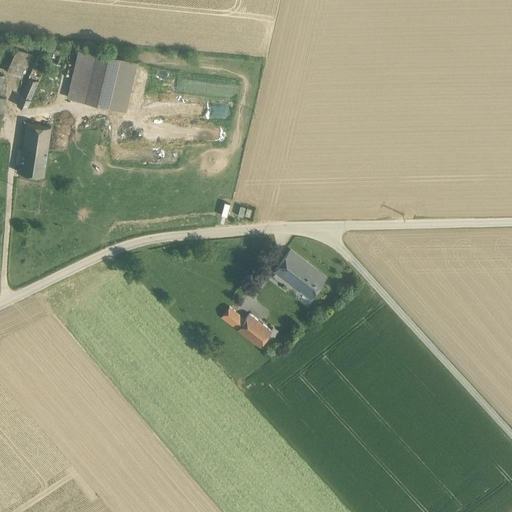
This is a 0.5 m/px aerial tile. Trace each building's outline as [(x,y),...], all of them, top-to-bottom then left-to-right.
[(62,53),(44,44),(38,55),(48,60),(57,64),(62,53)] [(97,52),(79,48),(67,97),(85,101),(97,52)] [(22,77),(32,54),(16,49),(6,71),(22,77)] [(97,52),(85,101),(108,107),(120,57),(97,52)] [(38,55),(17,104),(26,108),(48,60),(38,55)] [(51,126),(26,122),(22,149),(47,153),(51,126)] [(124,139),(126,126),(111,124),(109,137),(124,139)] [(22,149),(20,163),(19,171),(44,175),(47,153),(22,149)] [(324,279),(290,252),(276,270),(309,297),(324,279)] [(227,308),(219,320),(227,325),(236,314),(227,308)] [(245,320),(236,314),(227,325),(237,332),(245,320)] [(245,320),(237,332),(259,348),(266,337),(271,331),(248,315),(245,320)] [(271,331),(266,337),(271,340),(277,331),(272,328),(271,331)] [(266,337),(259,348),(266,353),(274,342),(271,340),(266,337)]
